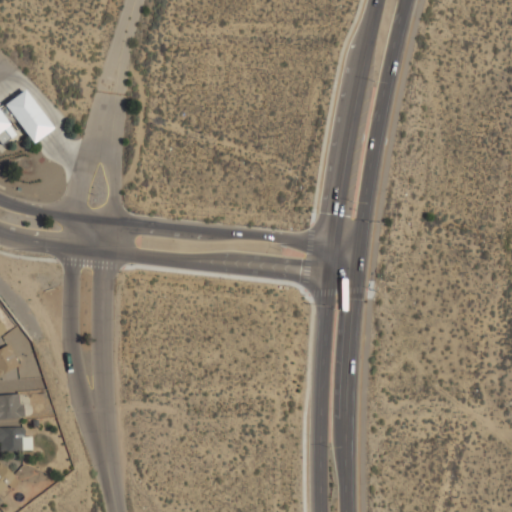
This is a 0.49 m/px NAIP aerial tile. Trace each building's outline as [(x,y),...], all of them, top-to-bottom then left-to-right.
[(52,127),(23,90),(3,105),(32,142),(52,127)] [(0,143),(1,145),(16,133),(0,111),(0,143)] [(0,419),(0,426),(16,425),(16,418),(23,418),(23,403),(18,403),(18,393),(0,393),(0,419)] [(0,449),(32,448),(31,436),(23,436),(23,426),(0,426),(0,449)] [(0,488),(7,482),(11,487),(28,470),(22,464),(12,474),(0,462),(0,488)]
